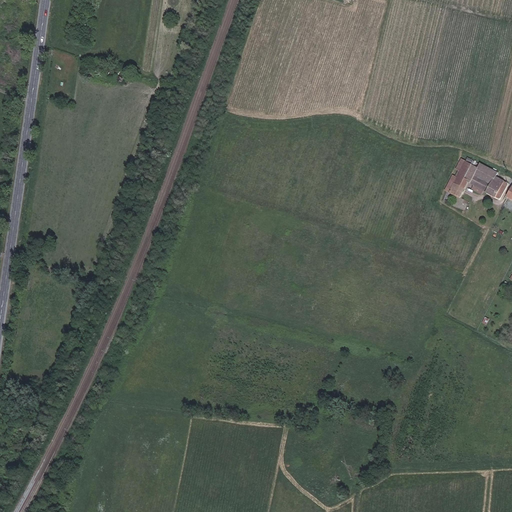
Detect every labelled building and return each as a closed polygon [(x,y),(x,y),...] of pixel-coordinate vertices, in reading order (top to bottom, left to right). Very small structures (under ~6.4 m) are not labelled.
[(122,71),(95,59),(91,68),(100,72),(118,80),(122,71)] [(100,72),(91,68),(88,74),(98,78),(100,72)] [(127,73),(122,71),(118,80),(123,82),(127,73)] [(458,165),(450,179),(461,185),(491,201),(499,187),(487,180),(489,176),(471,166),(468,171),(458,165)] [(461,185),(450,179),(443,192),(455,198),(461,185)] [(511,205),(511,191),(505,188),(499,199),(511,206),(511,205)] [(455,198),(443,192),(441,197),(452,203),(455,198)]
